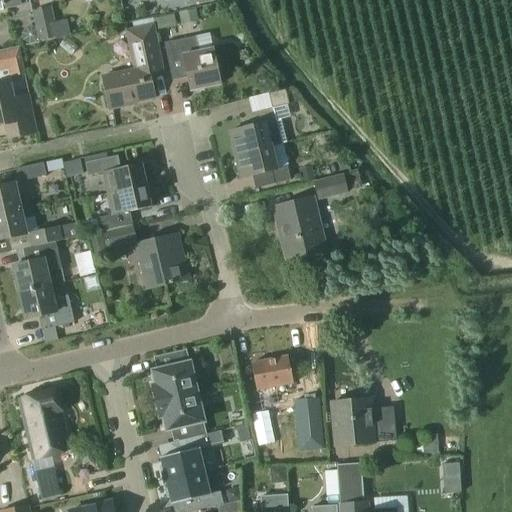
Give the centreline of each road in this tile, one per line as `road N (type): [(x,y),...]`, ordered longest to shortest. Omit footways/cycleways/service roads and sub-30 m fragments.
road 1 (residential): [(232,321),(217,223),(188,175),(173,122)]
road 2 (residential): [(140,511),(103,358)]
road 3 (residential): [(103,358),(232,321)]
